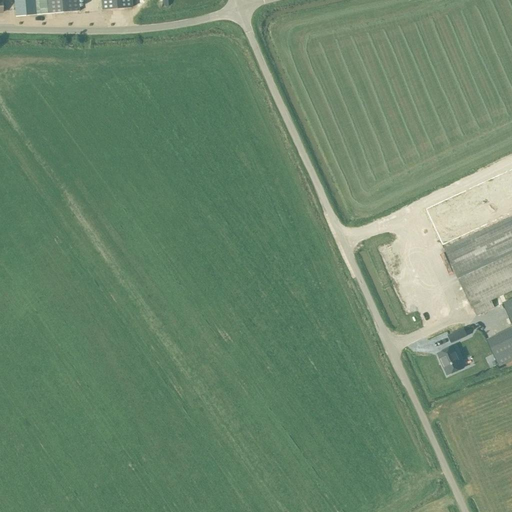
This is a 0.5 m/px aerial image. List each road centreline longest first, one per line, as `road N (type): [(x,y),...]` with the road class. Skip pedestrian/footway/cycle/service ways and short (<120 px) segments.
road 1 (unclassified): [(463,511),(239,7)]
road 2 (unclassified): [(0,26),(113,30),(239,7)]
